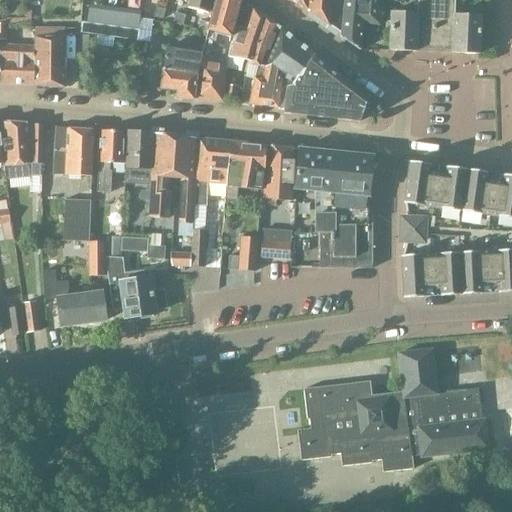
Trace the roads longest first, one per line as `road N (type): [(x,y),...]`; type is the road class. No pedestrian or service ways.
road 1 (tertiary): [(395,145),(0,107)]
road 2 (residential): [(0,374),(390,317)]
road 3 (tertiary): [(265,0),(396,100),(395,145)]
road 4 (residential): [(395,145),(386,271)]
road 5 (residential): [(390,317),(511,308)]
